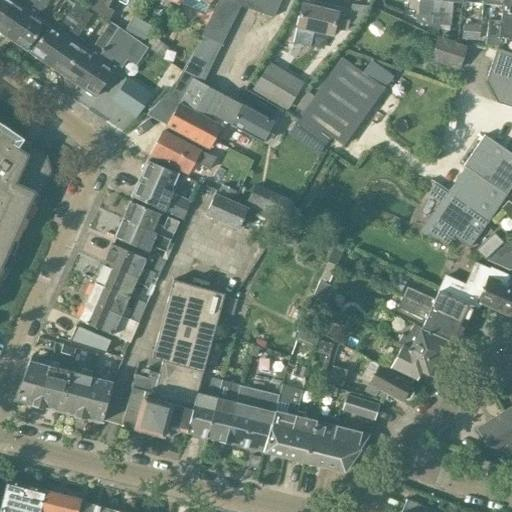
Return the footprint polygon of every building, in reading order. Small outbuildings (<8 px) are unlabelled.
[(0,0),(0,18),(12,1),(9,0),(0,0)] [(25,17),(36,0),(23,0),(20,7),(12,1),(0,18),(0,32),(10,39),(25,17)] [(26,50),(27,51),(45,24),(37,18),(46,5),(48,0),(36,0),(25,17),(10,39),(26,50)] [(220,0),(218,0),(215,9),(233,18),(239,6),(230,3),(220,0)] [(255,0),(243,0),(240,7),(251,10),(255,0)] [(268,0),(255,0),(251,10),(262,14),(268,0)] [(280,0),(268,0),(262,14),(272,18),(280,0)] [(416,14),(415,23),(428,24),(439,25),(440,0),(430,0),(429,15),(418,14),(416,14)] [(461,0),(440,0),(439,25),(450,25),(452,1),(461,1),(461,0)] [(482,0),(482,3),(498,5),(498,8),(498,13),(502,14),(502,0),(482,0)] [(511,14),(508,14),(509,6),(511,6),(511,0),(502,0),(502,14),(499,39),(511,39),(511,14)] [(68,14),(77,20),(83,10),(75,4),(68,14)] [(334,29),(346,32),(350,13),(315,4),(314,8),(302,5),(296,28),(332,37),(334,29)] [(215,9),(210,18),(229,27),(233,18),(215,9)] [(91,15),(83,10),(77,20),(85,26),(91,15)] [(77,20),(68,14),(66,18),(57,32),(48,26),(30,53),(47,64),(77,20)] [(133,16),(125,30),(143,40),(151,25),(133,16)] [(210,18),(205,28),(224,37),(229,27),(210,18)] [(85,26),(77,20),(47,64),(62,75),(80,48),(73,43),(82,29),(85,26)] [(500,21),(488,20),(485,45),(498,46),(500,21)] [(62,75),(79,86),(118,28),(109,22),(98,40),(88,54),(80,48),(62,75)] [(144,45),(118,28),(79,86),(95,97),(113,70),(106,65),(115,51),(119,44),(127,49),(123,56),(133,62),(144,45)] [(205,28),(201,37),(220,46),(224,37),(205,28)] [(463,37),(478,38),(479,29),(464,28),(463,37)] [(152,36),(145,46),(154,52),(160,41),(152,36)] [(201,37),(196,47),(215,56),(220,46),(201,37)] [(430,60),(459,70),(467,46),(437,37),(430,60)] [(162,57),(169,48),(160,41),(154,52),(162,57)] [(196,47),(192,56),(211,65),(215,56),(196,47)] [(511,54),(496,49),(485,82),(496,103),(511,108),(511,54)] [(191,57),(186,65),(206,75),(211,65),(192,56),(191,57)] [(362,73),(341,59),(317,93),(359,124),(384,89),(391,78),(369,62),(362,73)] [(258,94),(295,111),(309,79),(273,62),(258,94)] [(186,65),(181,74),(202,84),(206,75),(186,65)] [(221,120),(230,124),(262,142),(273,122),(223,96),(202,84),(181,74),(172,88),(146,116),(208,149),(220,127),(218,126),(221,120)] [(136,118),(156,99),(137,78),(116,96),(136,118)] [(301,116),(343,146),(359,124),(317,93),(301,116)] [(0,278),(2,280),(7,268),(2,265),(7,252),(13,255),(18,243),(13,241),(19,228),(24,230),(29,219),(24,216),(30,203),(35,206),(51,171),(46,154),(22,139),(21,141),(20,140),(19,141),(17,140),(16,142),(5,135),(8,130),(1,125),(0,126),(0,278)] [(151,155),(151,156),(149,161),(163,168),(165,163),(187,174),(193,162),(209,169),(216,156),(205,154),(161,133),(151,155)] [(463,165),(466,167),(449,192),(488,220),(506,195),(506,194),(486,180),(505,149),(484,135),(463,165)] [(506,194),(511,184),(511,153),(505,149),(486,180),(506,194)] [(148,161),(140,179),(190,202),(190,201),(171,192),(174,185),(171,184),(176,174),(163,168),(149,161),(148,161)] [(140,179),(131,196),(163,212),(183,220),(190,202),(140,179)] [(422,232),(447,244),(453,235),(469,246),(488,220),(449,192),(431,219),(422,232)] [(214,193),(205,215),(238,229),(248,208),(214,193)] [(130,200),(121,218),(171,240),(179,221),(166,216),(162,227),(155,224),(159,213),(130,200)] [(121,218),(113,237),(166,260),(173,244),(170,242),(171,240),(121,218)] [(279,222),(273,236),(294,245),(300,231),(279,222)] [(498,226),(493,232),(502,241),(507,236),(498,226)] [(502,241),(493,232),(493,233),(475,250),(485,259),(502,241)] [(111,244),(102,263),(149,284),(154,273),(145,268),(143,271),(140,269),(145,259),(111,244)] [(335,244),(327,263),(335,267),(343,248),(335,244)] [(444,275),(437,290),(447,294),(477,308),(480,301),(487,304),(488,303),(511,314),(511,291),(503,288),(508,276),(490,268),(474,261),(464,284),(444,275)] [(102,263),(94,282),(128,297),(132,287),(136,289),(135,290),(145,294),(149,284),(102,263)] [(321,277),(329,281),(335,267),(327,263),(321,277)] [(132,388),(121,425),(134,429),(162,436),(164,427),(184,432),(195,392),(223,294),(172,281),(151,359),(162,362),(159,374),(149,371),(147,379),(133,375),(130,388),(132,388)] [(313,295),(314,295),(326,300),(331,287),(319,281),(313,295)] [(94,282),(86,300),(120,315),(128,297),(94,282)] [(430,299),(406,287),(401,296),(462,325),(470,306),(476,309),(477,308),(447,294),(437,290),(430,304),(428,303),(430,299)] [(232,316),(237,299),(225,296),(220,313),(232,316)] [(423,313),(427,315),(421,328),(453,343),(462,325),(401,296),(396,308),(420,319),(423,313)] [(112,334),(129,342),(138,323),(127,318),(120,315),(86,300),(86,301),(78,320),(112,334)] [(135,300),(127,318),(138,323),(146,304),(135,300)] [(397,344),(400,345),(434,361),(438,354),(447,358),(453,343),(421,328),(412,324),(406,337),(401,335),(397,344)] [(69,341),(104,353),(110,340),(76,325),(69,341)] [(420,372),(428,375),(434,361),(400,345),(390,367),(416,380),(420,372)] [(13,399),(36,405),(49,361),(41,359),(40,363),(29,361),(13,399)] [(36,405),(58,410),(69,371),(56,367),(57,363),(49,361),(36,405)] [(390,401),(393,397),(401,400),(403,397),(404,399),(409,397),(412,392),(410,387),(409,386),(410,383),(377,365),(368,383),(379,389),(377,394),(390,401)] [(58,410),(79,416),(91,371),(81,369),(80,373),(69,371),(58,410)] [(101,421),(112,381),(98,378),(100,373),(91,371),(79,416),(101,421)] [(195,392),(184,432),(206,437),(221,381),(211,378),(206,395),(195,392)] [(221,381),(206,437),(224,442),(239,387),(240,385),(221,381)] [(278,396),(263,452),(285,457),(298,407),(297,407),(301,390),(281,384),(278,396)] [(323,393),(335,396),(337,388),(325,385),(323,393)] [(239,387),(224,442),(242,447),(263,452),(278,396),(258,391),(248,389),(243,388),(239,387)] [(341,411),(374,420),(378,403),(346,394),(341,411)] [(298,407),(285,457),(304,462),(315,421),(307,419),(308,415),(303,413),(304,408),(302,408),(298,407)] [(509,449),(511,453),(511,452),(511,424),(505,411),(477,428),(487,445),(506,451),(509,449)] [(315,421),(304,462),(324,467),(336,426),(337,422),(323,419),(322,423),(315,421)] [(336,426),(324,467),(343,471),(369,434),(336,426)] [(0,504),(0,511),(38,511),(44,490),(41,490),(40,485),(33,483),(29,487),(6,481),(0,504)] [(77,511),(80,500),(44,490),(38,511),(77,511)] [(402,509),(400,511),(424,511),(426,508),(406,500),(402,509)] [(114,511),(84,503),(81,511),(114,511)]
